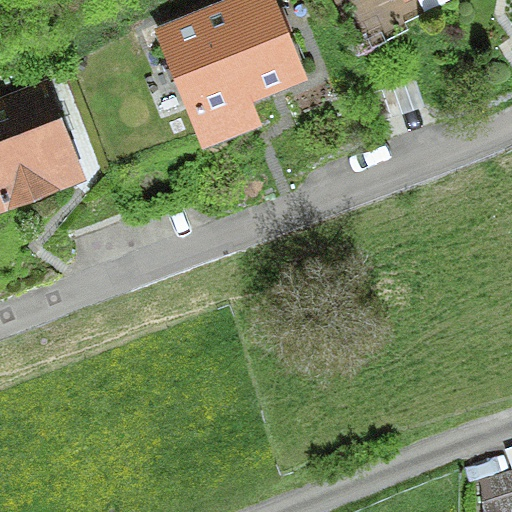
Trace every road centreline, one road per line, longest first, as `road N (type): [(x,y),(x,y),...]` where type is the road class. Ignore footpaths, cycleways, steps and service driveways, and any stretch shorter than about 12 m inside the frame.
road 1 (residential): [(511,122),(0,325)]
road 2 (residential): [(511,425),(271,511)]
